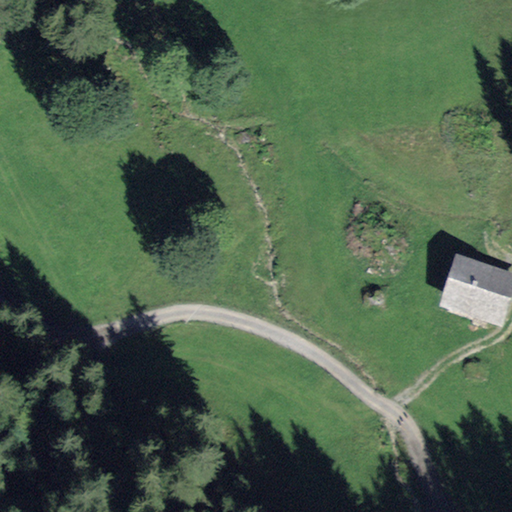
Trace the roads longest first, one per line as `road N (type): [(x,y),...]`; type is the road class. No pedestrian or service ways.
road 1 (track): [(441,511),(403,422),(317,356),(222,318),(95,340),(58,336),(0,300)]
road 2 (track): [(383,411),(452,356),(511,334)]
